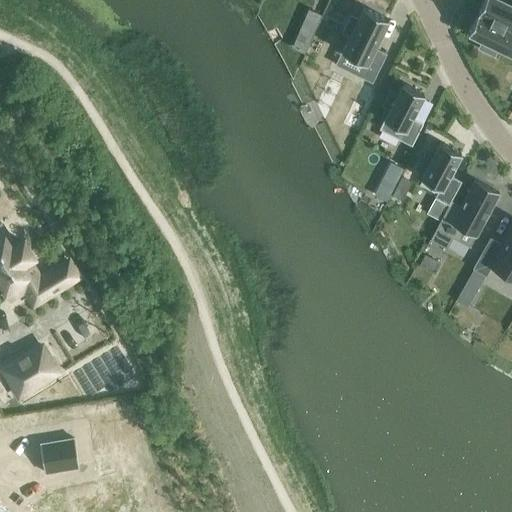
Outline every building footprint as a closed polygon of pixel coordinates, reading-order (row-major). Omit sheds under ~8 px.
[(511,4),(503,0),(483,0),(478,12),(511,29),(511,4)] [(351,15),(343,31),(351,34),(342,52),(366,63),(361,75),(372,80),(385,53),(374,48),(388,19),(364,7),(358,19),(351,15)] [(308,10),(291,48),(303,53),(320,15),(308,10)] [(511,29),(478,12),(468,32),(482,39),(478,47),(495,55),(498,47),(511,54),(511,29)] [(383,104),(390,107),(380,128),(412,144),(423,122),(412,117),(424,93),(403,83),(397,93),(390,89),(383,104)] [(435,152),(427,148),(419,163),(427,167),(421,178),(440,188),(435,196),(449,203),(461,180),(449,174),(461,152),(441,141),(435,152)] [(411,165),(400,182),(412,190),(423,173),(411,165)] [(499,192),(475,179),(461,205),(451,200),(430,239),(447,248),(458,227),(476,236),(499,192)] [(398,185),(393,195),(404,199),(408,190),(398,185)] [(511,224),(501,244),(490,237),(473,267),(486,274),(491,266),(511,277),(511,224)] [(9,225),(0,230),(0,279),(7,291),(33,277),(40,288),(81,263),(73,250),(43,268),(34,254),(40,250),(33,238),(21,245),(9,225)] [(425,254),(420,265),(434,272),(440,262),(425,254)] [(419,271),(415,285),(430,290),(435,277),(419,271)] [(464,283),(455,299),(467,306),(476,290),(464,283)] [(43,342),(3,367),(20,394),(55,372),(60,369),(58,365),(43,342)] [(91,408),(57,412),(60,440),(94,437),(91,408)] [(0,511),(24,511),(38,500),(10,468),(0,477),(0,511)]
